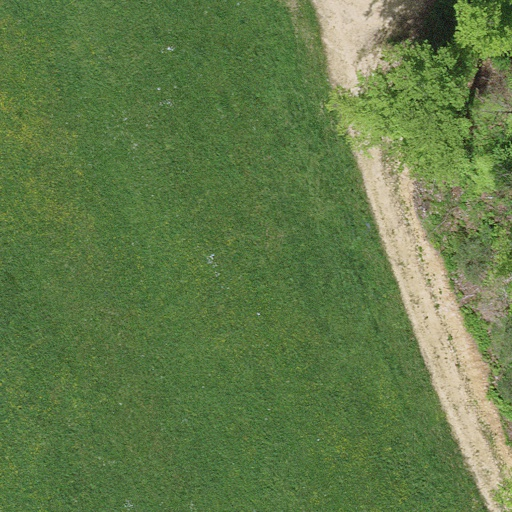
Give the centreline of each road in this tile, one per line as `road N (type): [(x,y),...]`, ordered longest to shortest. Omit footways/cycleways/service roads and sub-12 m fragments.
road 1 (track): [(318,0),(442,392),(497,511)]
road 2 (track): [(489,493),(422,0)]
